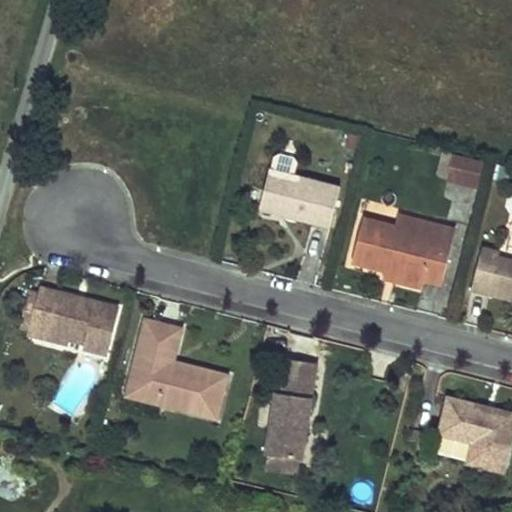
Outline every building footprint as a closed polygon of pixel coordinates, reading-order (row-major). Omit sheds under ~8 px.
[(271,167),(260,207),(331,226),(342,186),(295,173),(298,160),(295,155),(281,152),(276,155),(273,167),(271,167)] [(484,162),(458,155),(453,176),(479,183),(484,162)] [(401,213),(398,225),(454,239),(457,227),(401,213)] [(364,217),(354,261),(387,269),(427,279),(428,273),(444,277),(454,239),(398,225),(364,217)] [(483,247),(473,288),(490,292),(492,286),(511,290),(511,259),(499,257),(500,252),(483,247)] [(427,279),(387,269),(385,277),(425,287),(427,279)] [(511,290),(492,286),(490,292),(511,298),(511,290)] [(118,308),(42,288),(40,294),(26,290),(17,326),(31,330),(69,340),(86,344),(85,349),(106,354),(118,308)] [(148,318),(128,396),(218,419),(229,375),(179,363),(178,367),(171,365),(182,326),(148,318)] [(31,330),(29,338),(66,348),(69,340),(31,330)] [(323,363),(284,357),(269,454),(273,455),(302,459),(307,460),(323,363)] [(511,412),(498,409),(452,398),(442,439),(476,447),(472,463),(509,473),(511,461),(511,412)] [(302,459),(273,455),(271,470),(299,474),(302,459)]
